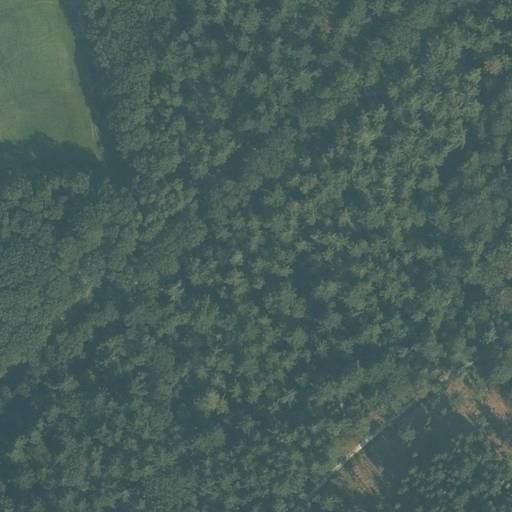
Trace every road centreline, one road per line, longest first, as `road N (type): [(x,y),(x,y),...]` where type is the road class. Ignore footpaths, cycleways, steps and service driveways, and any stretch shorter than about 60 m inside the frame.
road 1 (track): [(0,407),(442,0)]
road 2 (track): [(511,335),(411,403),(296,511)]
road 3 (track): [(200,511),(141,278)]
